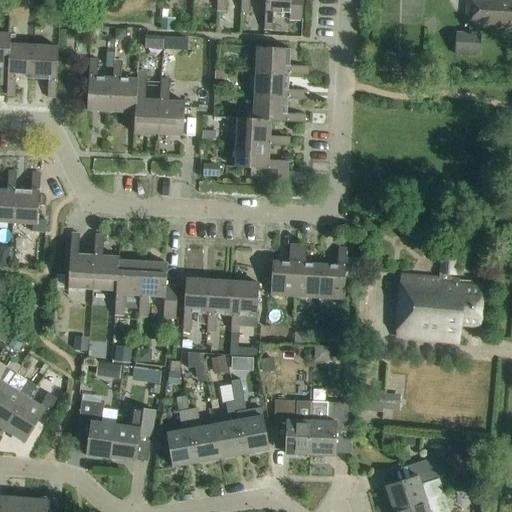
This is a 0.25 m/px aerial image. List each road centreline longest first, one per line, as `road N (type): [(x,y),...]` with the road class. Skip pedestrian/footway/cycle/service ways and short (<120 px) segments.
road 1 (residential): [(0,119),(48,126),(85,194),(100,206),(314,216),(337,196),(349,0)]
road 2 (residential): [(119,511),(69,476),(0,467)]
